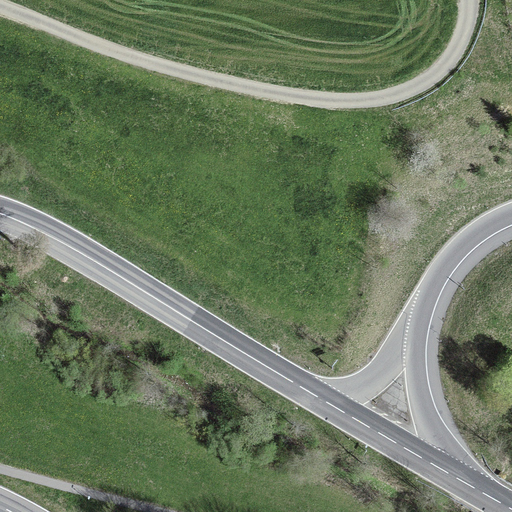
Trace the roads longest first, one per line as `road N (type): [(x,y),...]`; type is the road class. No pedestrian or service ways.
road 1 (primary): [(0,213),(85,254),(322,398)]
road 2 (trunk): [(441,468),(417,379),(423,311)]
road 3 (trunk): [(322,398),(379,375),(423,311)]
road 4 (primary): [(322,398),(441,468)]
road 5 (trunk): [(423,311),(455,252),(511,214)]
